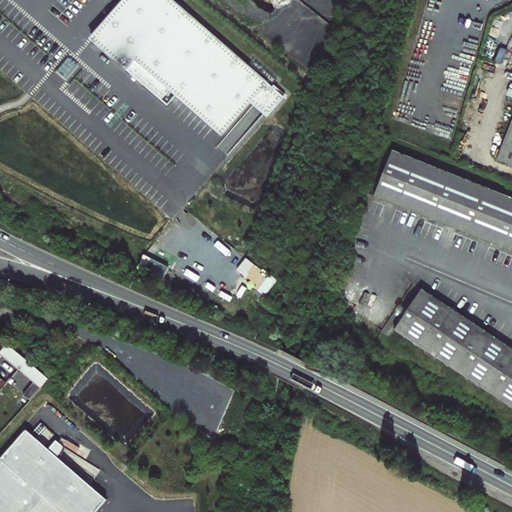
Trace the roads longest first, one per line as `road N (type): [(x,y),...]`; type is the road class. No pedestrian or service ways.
road 1 (primary): [(109,295),(224,340),(511,486)]
road 2 (unknown): [(416,112),(447,25),(471,0)]
road 3 (primary): [(109,295),(0,238)]
